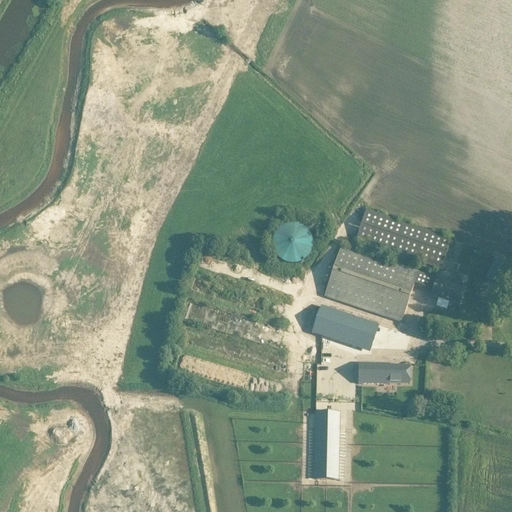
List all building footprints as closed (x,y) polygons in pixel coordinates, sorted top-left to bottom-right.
[(452,239),(366,210),(356,241),(441,270),(452,239)] [(280,229),(277,231),(276,233),(274,236),(274,238),(273,240),(273,242),(272,245),(273,247),(273,250),(274,252),(275,255),(277,257),(278,259),(280,261),(282,262),(284,263),(287,264),(289,264),(292,265),(296,265),(298,264),(301,263),(303,262),(305,261),(308,258),(310,255),(311,254),(312,251),(313,249),(313,246),(313,244),(313,242),(312,239),(311,236),(310,233),(307,230),(305,228),(303,227),(300,225),(297,225),(294,224),(291,224),(288,225),(285,226),(282,227),(280,229)] [(205,246),(204,252),(216,255),(218,249),(205,246)] [(340,246),(323,297),(402,323),(414,287),(429,292),(434,278),(340,246)] [(486,280),(501,286),(511,264),(496,258),(486,280)] [(465,289),(462,289),(464,284),(438,276),(432,296),(460,305),(465,289)] [(492,296),(496,286),(490,283),(485,293),(492,296)] [(312,334),(358,349),(360,345),(371,349),(379,326),(321,307),(312,334)] [(386,385),(386,384),(410,385),(410,367),(387,366),(387,365),(359,364),(358,385),(386,385)] [(331,414),(316,414),(314,480),(338,481),(340,419),(331,418),(331,414)]
